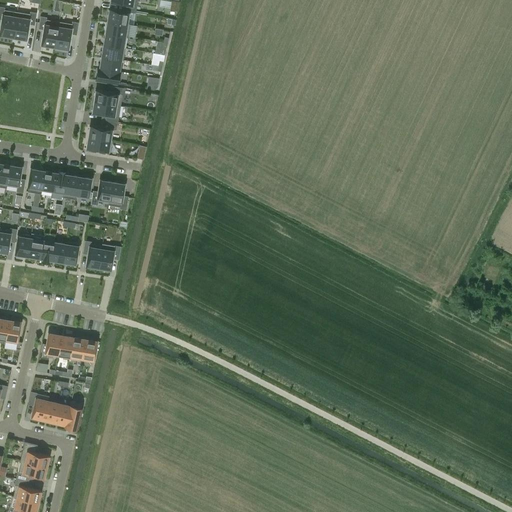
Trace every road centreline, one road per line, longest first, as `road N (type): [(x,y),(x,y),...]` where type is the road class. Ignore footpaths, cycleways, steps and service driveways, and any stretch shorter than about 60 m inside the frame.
road 1 (residential): [(8,430),(69,444),(53,511)]
road 2 (residential): [(39,303),(8,430)]
